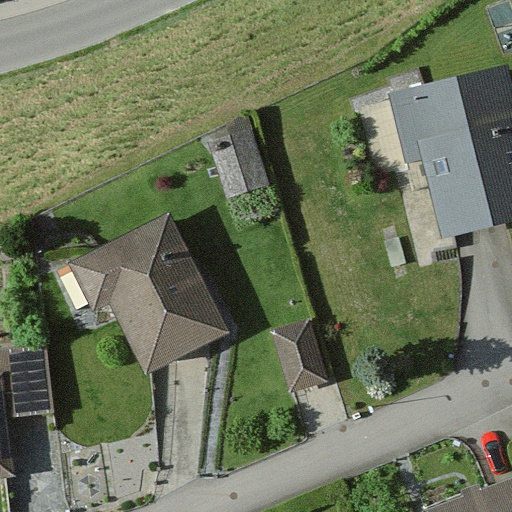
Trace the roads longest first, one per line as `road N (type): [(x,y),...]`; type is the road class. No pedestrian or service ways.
road 1 (residential): [(118,511),(175,474),(511,360)]
road 2 (residential): [(0,48),(135,0)]
